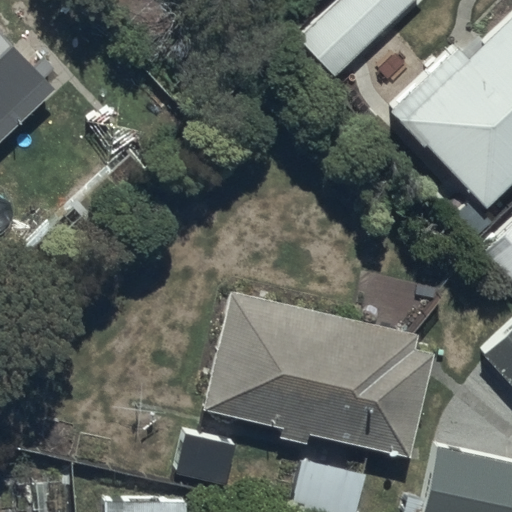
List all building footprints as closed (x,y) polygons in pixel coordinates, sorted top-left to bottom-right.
[(330,76),(406,0),(330,0),(292,38),(330,76)] [(385,109),(478,207),(511,174),(511,8),(460,58),(450,47),(385,109)] [(0,139),(53,91),(0,34),(0,139)] [(511,221),(477,255),(511,290),(511,221)] [(414,332),(226,290),(198,411),(277,428),(275,437),(302,443),(304,436),(406,459),(430,352),(411,347),(414,332)] [(511,324),(479,355),(511,390),(511,324)] [(232,440),(181,429),(172,472),(223,483),(232,440)] [(511,511),(511,459),(431,443),(420,498),(403,495),(399,511),(511,511)] [(353,511),(362,473),(300,459),(288,507),(309,511),(353,511)] [(181,511),(181,497),(100,496),(99,511),(181,511)]
